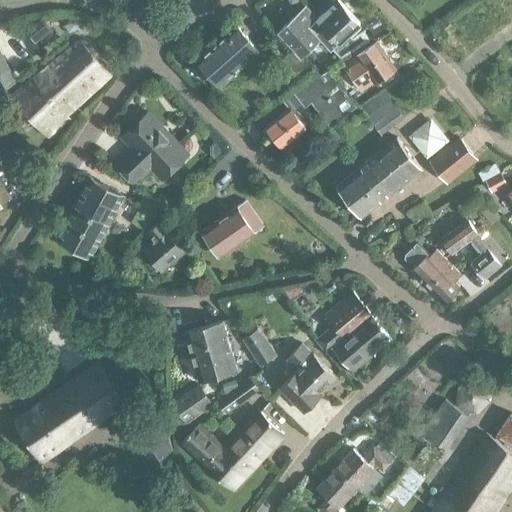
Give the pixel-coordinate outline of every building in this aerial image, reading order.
[(324,10),(317,16),(340,41),(332,49),(341,58),(370,39),(364,30),(351,38),(349,35),(361,23),(340,0),(326,0),(320,6),(324,10)] [(283,25),(277,30),(301,56),(320,38),(331,50),(332,49),(340,41),(317,16),(306,4),(283,25)] [(52,29),(42,17),(25,29),(35,42),(52,29)] [(276,18),(270,23),(277,30),(283,25),(276,18)] [(220,87),(261,50),(236,22),(195,58),(220,87)] [(378,40),(343,64),(357,85),(370,76),(374,82),(396,67),(378,40)] [(109,73),(81,41),(11,97),(46,136),(68,118),(65,114),(109,73)] [(282,58),(300,78),(310,69),(292,49),(282,58)] [(0,88),(14,80),(0,55),(0,88)] [(288,107),(265,125),(266,126),(272,135),(282,147),(284,146),(290,154),(303,143),(297,135),(307,128),(296,113),(311,102),(330,126),(357,105),(350,97),(333,75),(332,73),(328,69),(320,74),(315,68),(280,96),(288,107)] [(381,134),(404,117),(385,90),(363,106),(381,134)] [(122,137),(132,147),(115,163),(134,183),(150,167),(161,178),(186,154),(147,113),(122,137)] [(478,158),(459,135),(429,160),(448,183),(478,158)] [(422,168),(396,136),(335,184),(361,217),(422,168)] [(226,149),(216,139),(210,145),(210,154),(216,160),(226,149)] [(485,180),(486,181),(478,185),(483,195),(491,190),(492,191),(507,183),(501,171),(485,180)] [(90,175),(56,238),(91,257),(125,194),(90,175)] [(464,215),(483,203),(475,190),(456,202),(464,215)] [(131,220),(144,229),(161,203),(144,192),(137,203),(140,205),(131,220)] [(201,230),(220,257),(256,231),(256,230),(264,225),(246,199),(238,205),(238,204),(201,230)] [(193,216),(184,202),(176,208),(185,222),(193,216)] [(468,218),(441,238),(452,253),(471,239),(482,253),(471,263),(484,278),(509,257),(487,232),(481,237),(479,234),(479,233),(476,229),(468,218)] [(143,248),(162,271),(186,250),(160,219),(146,231),(153,239),(143,248)] [(411,269),(444,303),(461,286),(455,280),(462,274),(436,248),(430,255),(417,242),(404,254),(405,255),(404,257),(407,260),(410,259),(415,265),(411,269)] [(333,324),(315,340),(325,351),(331,346),(332,345),(372,313),(353,290),(324,314),(333,324)] [(372,313),(332,345),(331,346),(352,372),(392,338),(372,313)] [(223,318),(203,324),(219,375),(238,369),(223,318)] [(302,319),(290,330),(295,336),(307,325),(302,319)] [(219,375),(203,324),(184,329),(199,380),(219,375)] [(258,362),(260,364),(276,354),(262,333),(258,327),(242,337),(247,344),(258,362)] [(290,342),(289,341),(284,336),(281,333),(275,338),(285,347),(290,342)] [(322,392),(337,376),(302,341),(285,358),(297,369),(278,387),(303,412),(323,393),(322,392)] [(258,362),(247,344),(237,347),(243,366),(258,362)] [(100,358),(56,388),(86,432),(129,401),(100,358)] [(225,394),(216,401),(226,413),(260,389),(250,376),(238,385),(225,394)] [(222,383),(225,394),(238,385),(236,378),(222,383)] [(479,381),(460,383),(458,403),(475,412),(489,398),(479,381)] [(171,403),(185,422),(213,402),(199,382),(171,403)] [(56,388),(13,419),(42,462),(86,432),(56,388)] [(470,415),(445,398),(421,431),(447,449),(470,415)] [(257,406),(230,435),(259,462),(286,433),(257,406)] [(163,411),(128,435),(149,466),(173,449),(163,411)] [(511,411),(495,433),(511,445),(511,411)] [(216,437),(199,422),(182,441),(233,491),(259,462),(230,435),(222,444),(216,437)] [(511,449),(485,430),(428,511),(496,511),(506,497),(508,493),(511,487),(511,449)] [(353,446),(335,466),(358,486),(377,465),(383,471),(392,461),(374,445),(364,456),(353,446)] [(358,486),(335,466),(316,485),(327,496),(317,508),(321,511),(341,511),(338,508),(341,505),(358,486)] [(365,506),(372,511),(378,504),(381,501),(373,495),(365,506)]
